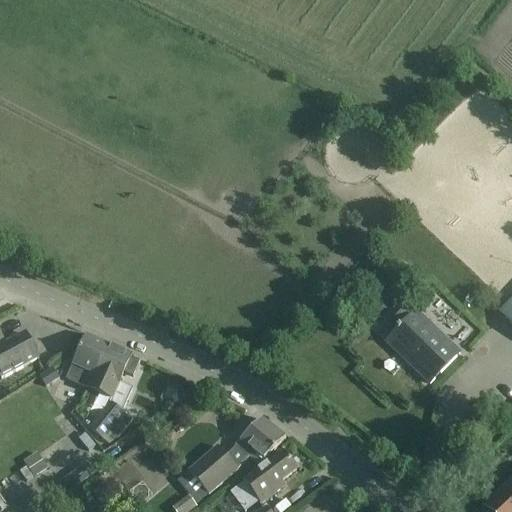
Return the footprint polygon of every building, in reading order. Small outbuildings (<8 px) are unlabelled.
[(394,336),(389,341),(409,361),(406,364),(429,386),(456,358),(435,339),(438,335),(415,314),(410,319),(403,312),(387,329),(394,336)] [(0,344),(3,343),(0,337),(0,380),(0,381),(38,361),(34,353),(36,352),(32,344),(29,345),(25,337),(0,350),(0,344)] [(68,379),(89,389),(108,349),(85,339),(68,379)] [(108,349),(89,389),(112,399),(124,374),(134,378),(140,364),(131,360),(131,359),(108,349)] [(110,405),(90,430),(102,440),(108,446),(117,439),(118,440),(132,422),(110,405)] [(234,449),(235,449),(225,459),(217,449),(187,473),(207,496),(237,472),(249,460),(258,467),(285,441),(261,422),(234,449)] [(283,456),(267,468),(245,485),(262,506),(284,489),(281,485),(296,473),(283,456)] [(61,484),(67,493),(94,475),(87,466),(61,484)] [(11,480),(0,485),(0,495),(9,511),(24,504),(11,480)] [(511,511),(511,481),(482,509),(484,511),(511,511)]
